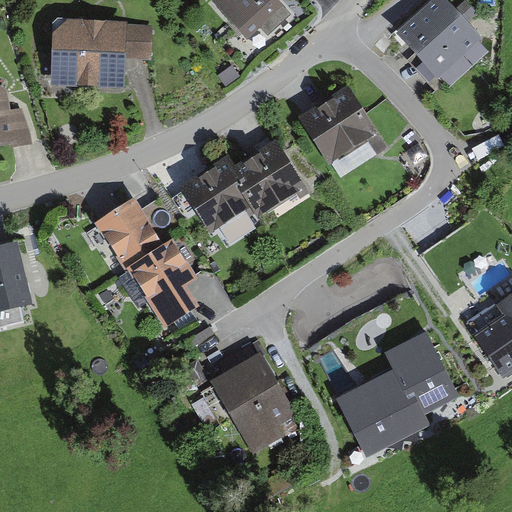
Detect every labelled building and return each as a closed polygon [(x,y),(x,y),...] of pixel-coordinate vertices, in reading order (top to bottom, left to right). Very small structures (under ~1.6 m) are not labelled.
[(218,0),(256,42),(292,10),(283,0),(218,0)] [(486,37),(450,0),(431,0),(396,34),(441,81),(471,52),(480,62),(492,50),(483,40),(486,37)] [(158,23),(59,20),(56,81),(126,84),(127,55),(157,56),(158,23)] [(233,66),(220,75),(226,85),(239,76),(233,66)] [(0,145),(31,140),(26,105),(10,107),(6,82),(0,82),(0,145)] [(382,132),(350,84),(301,115),(332,164),(382,132)] [(231,151),(180,181),(210,232),(249,209),(256,221),(311,189),(279,136),(237,161),(231,151)] [(162,241),(132,197),(100,218),(169,321),(199,301),(187,283),(200,274),(174,234),(162,241)] [(18,240),(0,244),(0,320),(36,312),(18,240)] [(502,376),(511,368),(511,293),(497,304),(505,315),(474,338),(502,376)] [(385,352),(394,369),(420,418),(461,397),(435,348),(426,331),(385,352)] [(228,371),(214,380),(255,443),(301,413),(254,340),(222,361),(228,371)] [(426,429),(420,418),(394,369),(337,398),(368,459),(426,429)]
